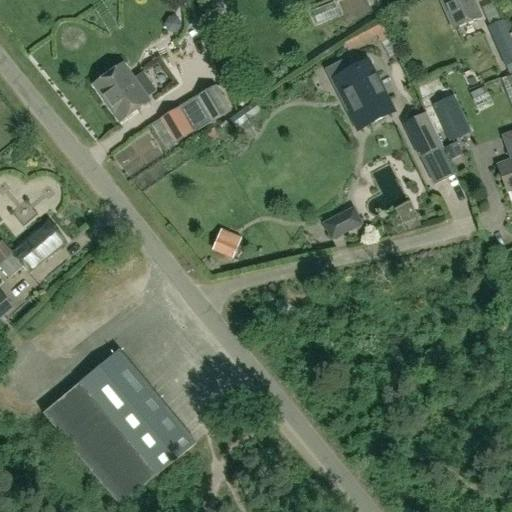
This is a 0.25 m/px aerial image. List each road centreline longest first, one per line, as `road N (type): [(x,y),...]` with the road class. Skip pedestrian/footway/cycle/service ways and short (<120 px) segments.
road 1 (unclassified): [(370,511),(0,59)]
road 2 (track): [(218,469),(218,329)]
